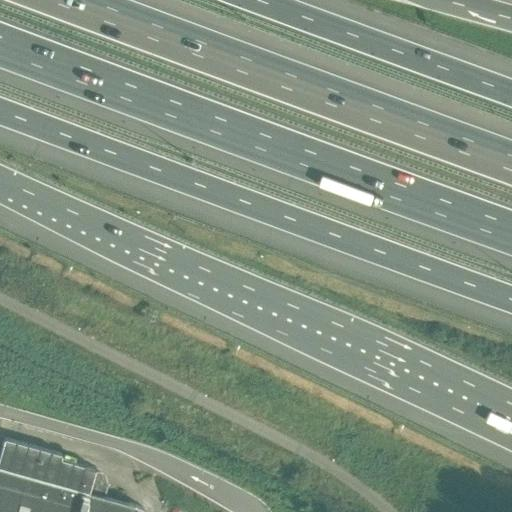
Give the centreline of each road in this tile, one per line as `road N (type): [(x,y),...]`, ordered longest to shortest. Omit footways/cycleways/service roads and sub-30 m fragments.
road 1 (motorway): [(0,186),(115,246),(511,420)]
road 2 (motorway): [(0,111),(511,300)]
road 3 (motorway): [(0,42),(511,227)]
road 4 (motorway): [(511,151),(95,0)]
road 5 (motorway): [(511,92),(256,0)]
